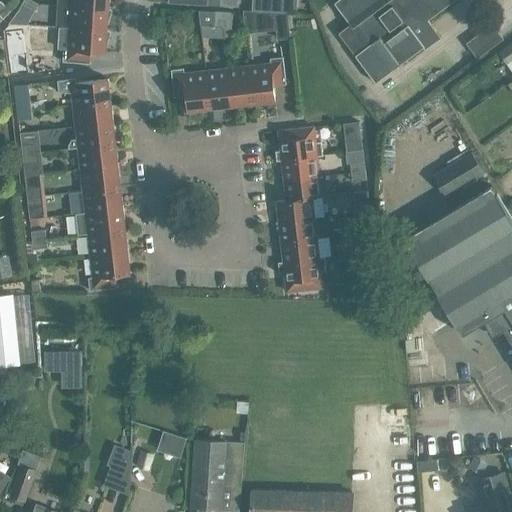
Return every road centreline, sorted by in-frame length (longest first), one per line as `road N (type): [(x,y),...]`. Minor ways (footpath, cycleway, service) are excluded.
road 1 (residential): [(144,152),(153,234),(168,256),(223,257),(235,239)]
road 2 (residential): [(235,239),(231,162),(218,147),(144,152)]
road 3 (residential): [(144,152),(132,70),(135,0)]
